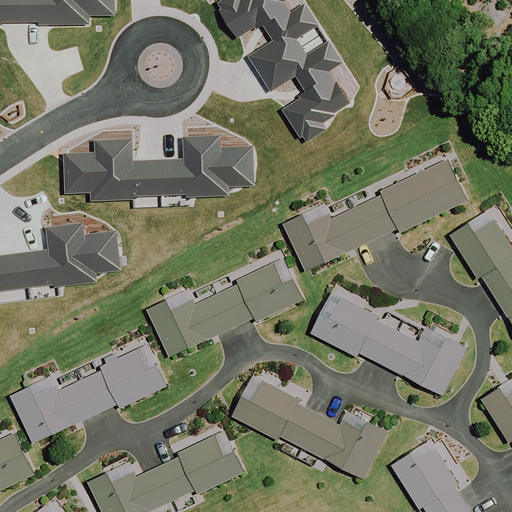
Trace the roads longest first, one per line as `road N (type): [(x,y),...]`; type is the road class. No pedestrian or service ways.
road 1 (residential): [(453,423),(273,352),(245,359),(174,416),(1,511)]
road 2 (residential): [(453,423),(480,374),(482,326),(446,299),(399,286),(378,266)]
